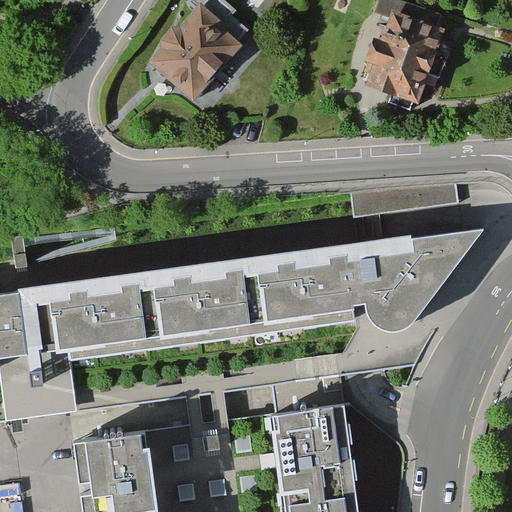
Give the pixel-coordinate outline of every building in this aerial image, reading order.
[(212,0),(201,0),(153,48),(197,93),(252,39),(212,0)] [(384,0),(359,72),(419,92),(444,21),(384,0)] [(391,329),(411,326),(437,290),(480,218),(360,234),(370,325),(391,329)] [(360,234),(21,271),(31,362),(370,325),(360,234)] [(21,271),(0,273),(0,365),(31,362),(21,271)] [(347,405),(268,417),(281,506),(360,494),(347,405)] [(281,511),(281,506),(268,417),(143,434),(154,511),(281,511)] [(154,511),(143,434),(70,445),(79,511),(154,511)] [(361,511),(360,494),(281,506),(281,511),(361,511)]
